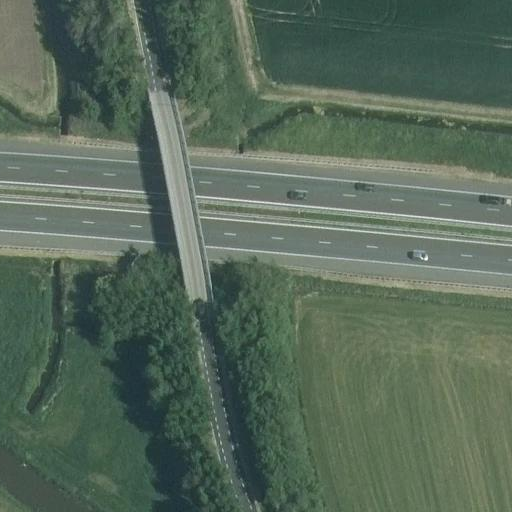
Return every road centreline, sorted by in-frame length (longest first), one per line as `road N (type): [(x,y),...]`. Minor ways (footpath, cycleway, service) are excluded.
road 1 (unclassified): [(247,511),(198,307),(143,0)]
road 2 (motorway): [(511,212),(0,167)]
road 3 (motorway): [(0,216),(511,260)]
